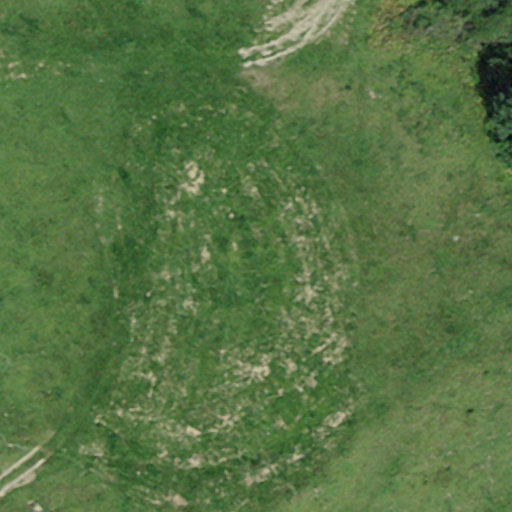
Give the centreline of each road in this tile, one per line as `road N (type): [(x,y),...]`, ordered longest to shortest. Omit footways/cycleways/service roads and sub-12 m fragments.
road 1 (track): [(0,486),(81,422),(318,99),(328,27),(344,0)]
road 2 (track): [(328,27),(229,61),(0,68)]
